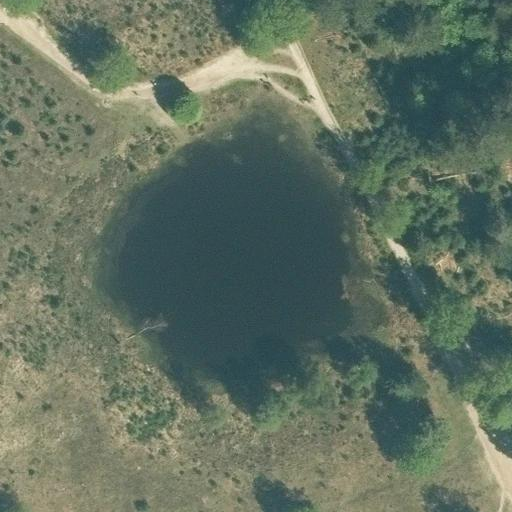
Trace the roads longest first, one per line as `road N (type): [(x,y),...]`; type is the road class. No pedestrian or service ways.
road 1 (track): [(307,81),(511,481)]
road 2 (track): [(0,14),(109,94),(184,88),(251,66),(307,81)]
